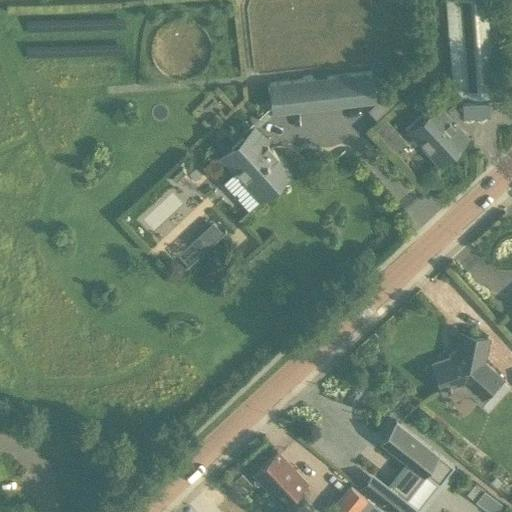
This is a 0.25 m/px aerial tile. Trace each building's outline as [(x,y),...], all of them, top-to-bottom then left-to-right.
[(453,0),(461,97),(498,94),(491,0),(453,0)] [(375,101),(371,69),(267,81),(270,113),(375,101)] [(454,102),(442,113),(435,106),(422,118),(425,121),(412,133),(413,134),(416,132),(426,143),(424,146),(436,159),(449,147),(452,151),(465,139),(448,120),(457,112),(462,112),(462,117),(488,115),(487,99),(454,102)] [(391,150),(403,139),(384,117),(372,127),(391,150)] [(258,193),(288,166),(252,130),(224,155),(258,193)] [(185,266),(222,232),(208,217),(171,251),(185,266)] [(494,393),(505,381),(482,361),(487,338),(460,332),(456,350),(450,357),(433,362),(442,389),(464,382),(473,390),(470,393),(480,402),(491,390),(494,393)] [(396,420),(381,439),(403,456),(404,455),(409,459),(376,501),(390,511),(423,511),(405,498),(425,473),(438,484),(453,465),(396,420)] [(283,505),(306,482),(277,450),(253,472),(283,505)] [(494,511),(501,503),(474,482),(465,493),(489,511),(494,511)] [(331,511),(355,511),(367,498),(350,484),(329,510),(331,511)]
